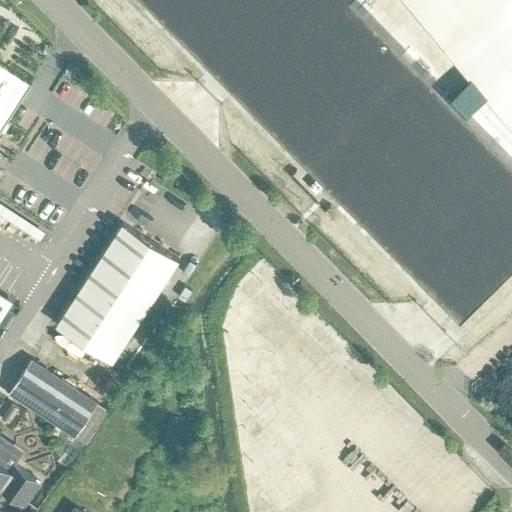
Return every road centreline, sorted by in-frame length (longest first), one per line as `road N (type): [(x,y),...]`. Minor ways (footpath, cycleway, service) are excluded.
road 1 (unclassified): [(511,465),(253,200)]
road 2 (unknown): [(0,342),(152,100)]
road 3 (unclassified): [(253,200),(51,0)]
road 4 (unclassified): [(126,384),(253,200)]
